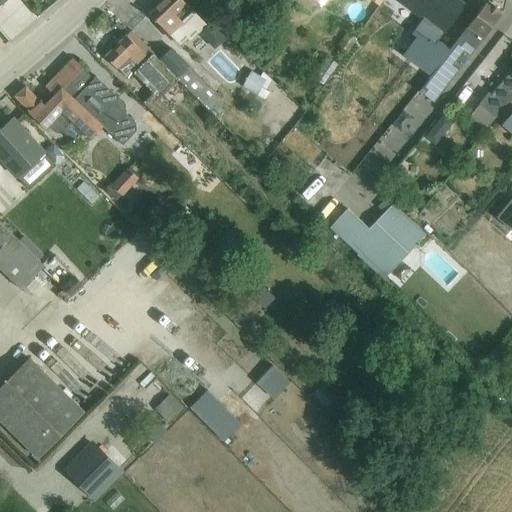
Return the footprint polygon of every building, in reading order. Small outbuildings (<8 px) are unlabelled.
[(181,0),(163,0),(149,14),(159,24),(157,27),(171,41),(172,39),(180,47),(186,40),(190,43),(199,33),(213,47),(224,37),(215,29),(210,24),(207,27),(181,0)] [(269,0),(266,5),(277,13),(285,1),(283,0),(269,0)] [(297,0),(296,1),(309,10),(315,1),(321,6),(325,0),(297,0)] [(455,0),(402,0),(400,4),(420,20),(409,35),(414,38),(401,56),(430,77),(450,50),(438,41),(463,6),(455,0)] [(418,93),(432,103),(500,16),(497,13),(499,11),(487,2),(450,50),(430,77),(418,93)] [(151,56),(153,54),(130,31),(104,57),(134,86),(146,73),(171,98),(182,86),(164,67),(162,68),(151,56)] [(346,33),(337,46),(346,52),(355,39),(346,32),(346,33)] [(221,98),(171,47),(158,60),(208,111),(221,98)] [(102,127),(122,146),(136,131),(135,123),(125,115),(125,105),(94,77),(92,78),(72,59),(51,80),(102,127)] [(323,85),(337,65),(328,59),(315,80),(323,85)] [(468,117),(486,132),(511,98),(511,69),(491,95),(488,93),(468,117)] [(251,71),(242,87),(257,96),(266,81),(251,71)] [(90,140),(102,127),(51,80),(45,87),(54,96),(43,106),(25,87),(13,97),(44,131),(46,129),(51,133),(62,133),(71,143),(78,136),(80,138),(84,134),(90,140)] [(511,111),(500,125),(511,134),(511,111)] [(0,128),(0,158),(17,178),(44,154),(14,121),(12,118),(0,128)] [(44,154),(17,178),(28,190),(55,166),(44,154)] [(126,168),(105,192),(115,201),(119,196),(121,197),(137,179),(136,178),(138,175),(131,168),(129,170),(126,168)] [(86,179),(79,187),(95,202),(102,194),(86,179)] [(511,202),(508,199),(492,218),(511,235),(511,202)] [(383,281),(425,235),(392,204),(368,229),(346,209),(329,228),(357,254),(355,255),(383,281)] [(191,215),(182,207),(171,219),(179,227),(191,215)] [(46,287),(56,277),(0,223),(0,271),(21,291),(35,277),(46,287)] [(460,246),(451,255),(483,287),(498,271),(484,258),(478,264),(472,258),(482,248),(467,233),(462,239),(458,244),(460,246)] [(124,260),(138,275),(153,262),(138,247),(124,260)] [(399,264),(392,274),(403,282),(410,272),(399,264)] [(275,299),(260,284),(249,295),(264,310),(275,299)] [(80,409),(71,399),(29,358),(0,386),(0,423),(38,461),(85,413),(80,409)] [(273,365),(255,383),(273,400),(290,382),(273,365)] [(195,374),(177,389),(185,399),(203,383),(195,374)] [(338,403),(320,386),(311,395),(328,412),(338,403)] [(207,390),(190,408),(224,443),(242,425),(207,390)] [(71,399),(80,409),(87,402),(77,392),(71,399)] [(169,394),(154,410),(168,424),(183,408),(169,394)] [(152,419),(141,432),(151,441),(163,429),(152,419)] [(61,470),(94,502),(124,472),(91,440),(61,470)] [(113,511),(124,501),(117,493),(106,504),(113,511)]
